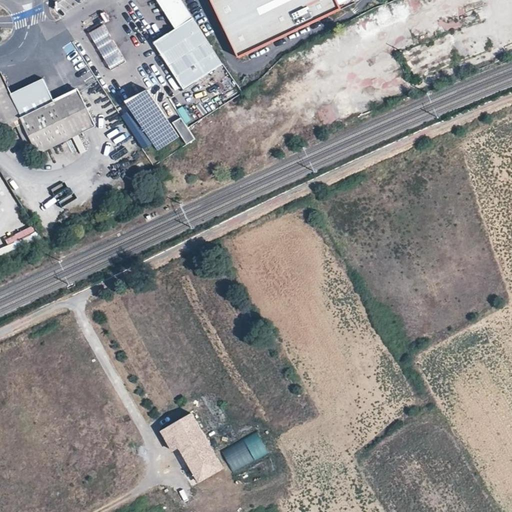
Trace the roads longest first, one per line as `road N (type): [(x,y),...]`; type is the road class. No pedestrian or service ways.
road 1 (unclassified): [(511,96),(347,166),(0,335)]
road 2 (unknown): [(0,156),(19,183),(34,187),(109,149),(68,66),(21,47)]
road 3 (track): [(73,300),(163,465)]
